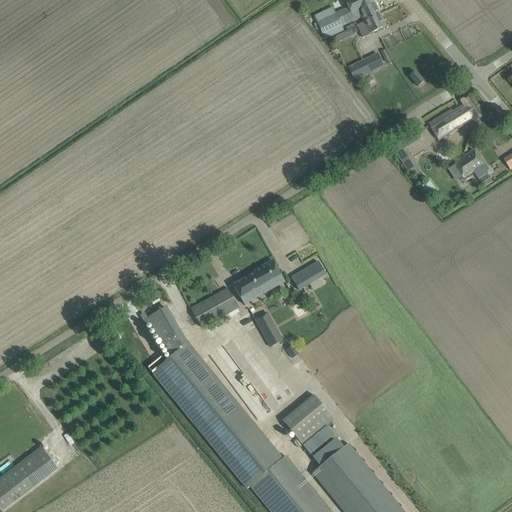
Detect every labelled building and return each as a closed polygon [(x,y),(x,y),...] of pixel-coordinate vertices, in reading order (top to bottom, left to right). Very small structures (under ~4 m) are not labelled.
[(363,22),(380,14),(373,0),(348,0),(345,2),(350,11),(348,12),(347,9),(336,14),(341,27),(361,18),(363,22)] [(336,14),(316,23),(324,40),(343,31),(341,27),(336,14)] [(386,27),(380,14),(363,22),(363,23),(356,25),(362,38),(369,35),(369,34),(386,27)] [(351,29),(335,37),(338,43),(353,34),(351,29)] [(386,49),(381,51),(387,64),(391,62),(386,49)] [(348,68),(354,80),(383,67),(377,54),(348,68)] [(415,71),(409,77),(418,87),(424,82),(415,71)] [(474,122),(475,121),(484,116),(470,94),(460,100),(463,105),(474,122)] [(474,122),(463,105),(453,112),(451,110),(428,124),(439,141),(472,120),(474,122)] [(392,147),(401,162),(408,171),(417,166),(411,155),(407,150),(418,143),(417,141),(421,139),(417,132),(392,147)] [(463,179),(484,166),(474,150),(453,163),(463,179)] [(511,154),(506,159),(503,161),(509,171),(511,169),(511,154)] [(487,174),(479,179),(484,188),(493,183),(487,174)] [(254,273),(233,285),(244,305),(285,282),(273,261),(253,272),(254,273)] [(291,278),(299,291),(325,275),(318,262),(291,278)] [(227,288),(191,309),(202,329),(238,308),(227,288)] [(165,308),(147,318),(168,354),(175,350),(180,354),(152,376),(218,456),(246,489),(250,486),(270,511),(332,511),(286,456),(283,458),(255,425),(185,344),(165,308)] [(263,315),(254,320),(270,348),(283,341),(271,318),(267,312),(263,315)] [(293,346),(287,350),(293,358),(298,354),(293,346)] [(303,445),(336,420),(316,395),(284,420),(303,445)] [(322,430),(306,444),(314,454),(331,439),(322,430)] [(403,511),(348,444),(313,473),(344,511),(403,511)] [(0,479),(0,504),(14,493),(2,478),(0,479)]
